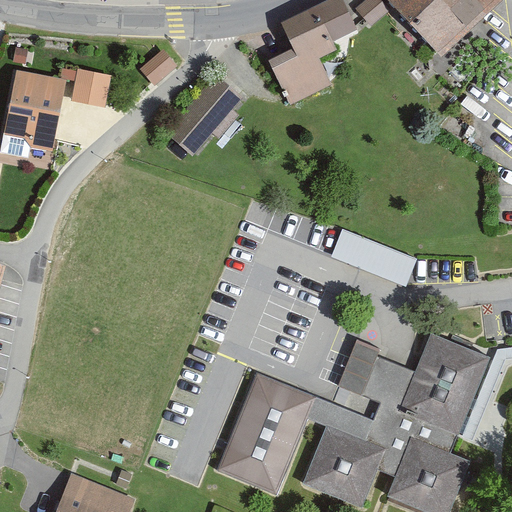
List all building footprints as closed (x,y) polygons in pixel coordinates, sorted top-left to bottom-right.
[(338,0),(279,28),(291,53),(265,65),(286,109),(333,87),(314,63),(334,54),(330,46),(355,35),(338,0)] [(389,0),(438,53),(494,0),(389,0)] [(160,53),(138,72),(153,90),(175,72),(160,53)] [(31,148),(53,152),(67,80),(17,70),(1,153),(29,159),(31,148)] [(78,70),(72,103),(104,109),(109,75),(78,70)] [(242,98),(215,75),(164,132),(191,155),(242,98)] [(344,226),(333,254),(408,284),(419,257),(344,226)] [(0,296),(8,266),(0,263),(0,296)] [(383,497),(418,511),(448,511),(470,460),(448,451),(486,360),(427,335),(410,373),(376,359),(378,352),(354,342),(336,387),(377,405),(370,420),(361,442),(325,427),(302,483),(358,507),(373,471),(391,479),(383,497)] [(305,419),(314,397),(256,373),(216,469),(276,496),(305,419)] [(361,442),(370,420),(314,397),(305,419),(325,427),(361,442)] [(56,511),(134,511),(139,499),(72,473),(56,511)]
